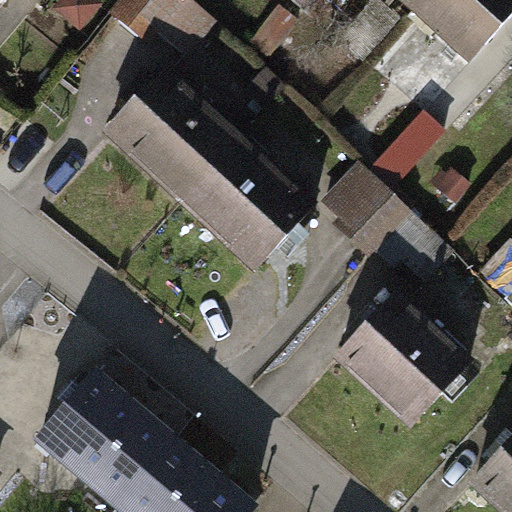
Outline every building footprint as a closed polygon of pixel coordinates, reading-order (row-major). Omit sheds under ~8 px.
[(108,10),(99,0),(64,0),(61,4),(87,30),(108,10)] [(218,21),(188,0),(123,0),(115,11),(161,45),(170,33),(195,52),(218,21)] [(476,57),(511,15),(511,0),(425,0),(419,7),(476,57)] [(175,63),(113,130),(188,199),(250,132),(175,63)] [(250,132),(188,199),(263,267),(324,200),(250,132)] [(422,214),(370,167),(333,207),(385,255),(422,214)] [(511,251),(489,280),(511,297),(511,251)] [(488,366),(410,291),(348,355),(426,430),(488,366)] [(122,509),(182,442),(101,370),(41,438),(122,509)] [(511,440),(479,474),(511,505),(511,440)] [(125,511),(261,511),(182,442),(122,509),(125,511)] [(0,501),(19,479),(0,463),(0,501)]
